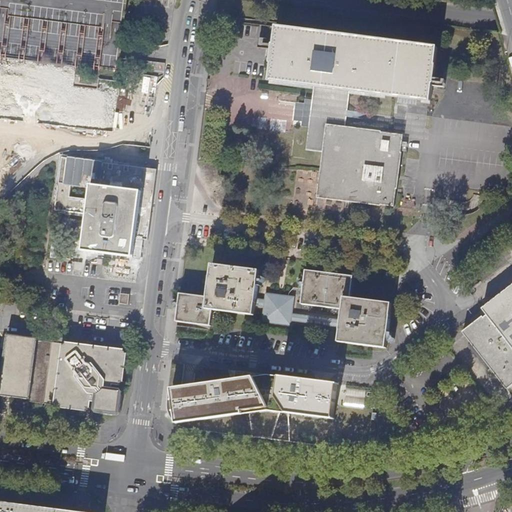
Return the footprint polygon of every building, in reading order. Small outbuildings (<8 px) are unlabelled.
[(0,0),(0,50),(117,65),(119,49),(120,42),(124,0),(0,0)] [(314,87),(350,92),(431,102),(438,47),(277,26),(270,81),(314,87)] [(305,99),(304,104),(303,113),(302,121),(302,126),(309,127),(306,150),(323,152),(318,197),(381,206),(381,205),(394,207),(401,149),(403,135),(381,132),(381,131),(345,127),(350,92),(314,87),(313,100),(305,99)] [(294,121),(302,121),(303,113),(304,104),(296,103),(294,121)] [(149,240),(158,169),(129,165),(61,156),(55,210),(88,214),(83,251),(132,257),(135,238),(149,240)] [(254,315),(255,305),(256,299),(260,270),(212,264),(208,297),(206,309),(213,310),(254,315)] [(301,305),(342,310),(349,311),(351,298),(354,277),(306,270),(301,305)] [(511,286),(483,309),(488,315),(484,318),(483,317),(463,332),(472,343),(468,346),(487,370),(490,367),(508,390),(511,386),(511,286)] [(120,294),(120,303),(128,305),(129,295),(120,294)] [(206,309),(208,297),(181,294),(180,294),(177,321),(211,326),(213,310),(206,309)] [(266,295),(266,300),(265,306),(263,321),(289,324),(290,320),(291,313),(293,298),(280,296),(266,295)] [(349,311),(342,310),(341,321),(340,326),(338,342),(386,348),(392,304),(351,298),(349,311)] [(290,320),(340,326),(341,321),(337,320),(337,319),(291,313),(290,320)] [(30,402),(45,404),(87,410),(87,407),(91,408),(93,411),(118,413),(120,389),(113,388),(113,386),(113,385),(114,380),(121,381),(125,352),(52,343),(38,341),(37,340),(7,336),(5,350),(0,349),(0,393),(15,395),(30,398),(30,402)] [(316,445),(380,440),(377,420),(379,406),(374,406),(369,406),(363,404),(355,405),(350,403),(344,404),(340,402),(333,403),(327,400),(328,395),(328,391),(315,390),(316,380),(312,380),(209,366),(172,362),(167,401),(167,406),(168,410),(169,413),(171,417),(175,423),(179,425),(186,428),(236,435),(316,445)] [(329,382),(316,380),(315,390),(328,391),(329,382)] [(81,511),(81,510),(75,510),(73,511),(69,511),(68,509),(64,508),(62,511),(56,510),(55,507),(50,507),(49,509),(43,508),(41,506),(38,505),(36,507),(32,507),(29,504),(25,504),(23,506),(20,505),(11,504),(9,502),(0,500),(0,511),(81,511)]
